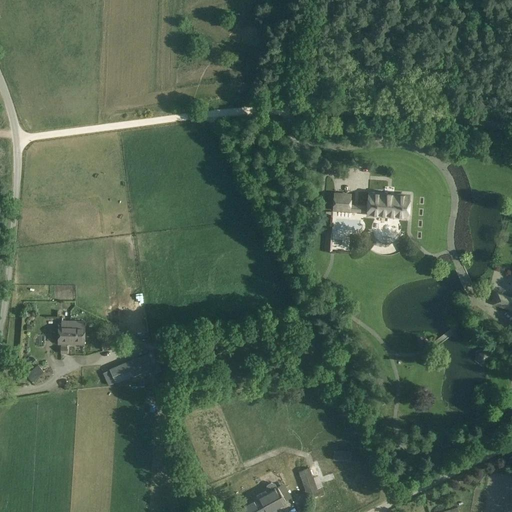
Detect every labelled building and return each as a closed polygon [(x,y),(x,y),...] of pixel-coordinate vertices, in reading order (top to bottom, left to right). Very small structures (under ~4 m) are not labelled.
[(308,191),(299,190),(297,210),(306,210),(308,191)] [(420,197),(409,196),(369,193),(368,206),(362,206),(362,211),(368,211),(366,236),(374,237),(375,238),(376,239),(377,241),(379,242),(381,243),(382,243),(384,244),(386,244),(388,244),(389,244),(391,243),(393,243),(394,242),(396,241),(397,240),(399,238),(417,240),(420,197)] [(349,210),(350,195),(334,194),(333,209),(349,210)] [(333,233),(326,232),(324,251),(332,251),(333,233)] [(511,301),(498,296),(495,305),(511,310),(511,301)] [(59,324),(59,344),(61,344),(61,350),(61,354),(62,354),(68,354),(68,353),(68,350),(68,345),(84,345),(85,321),(76,321),(61,321),(61,324),(59,324)] [(114,349),(114,341),(104,341),(105,349),(114,349)] [(153,351),(147,354),(148,358),(152,368),(159,365),(153,351)] [(188,354),(173,353),(173,363),(188,363),(188,354)] [(45,372),(38,365),(26,376),(33,383),(45,372)] [(115,383),(110,370),(104,373),(109,385),(115,383)] [(352,452),(334,450),(333,460),(351,462),(352,452)] [(316,488),(310,468),(299,471),(308,498),(325,493),(322,486),(316,488)] [(267,493),(262,495),(271,511),(286,504),(277,487),(277,488),(275,484),(271,483),(267,485),(266,489),(268,492),(267,493)] [(255,496),(242,503),(246,511),(270,511),(271,511),(262,495),(256,499),(255,496)]
